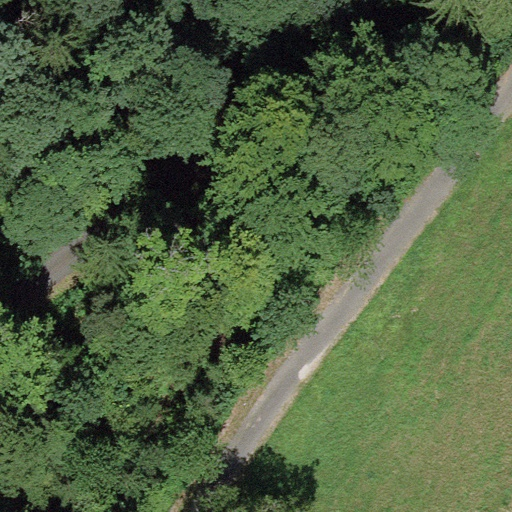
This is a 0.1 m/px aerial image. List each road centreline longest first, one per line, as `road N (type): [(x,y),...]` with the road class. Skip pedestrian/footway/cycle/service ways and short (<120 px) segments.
road 1 (track): [(192,511),(353,273),(511,74)]
road 2 (track): [(0,319),(312,66),(435,0)]
